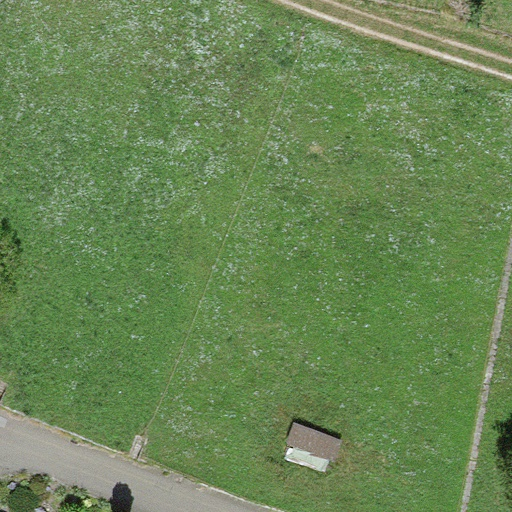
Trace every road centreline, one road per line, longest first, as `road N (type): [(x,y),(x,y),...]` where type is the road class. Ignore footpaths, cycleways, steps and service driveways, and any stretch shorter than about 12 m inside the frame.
road 1 (track): [(511,71),(299,0)]
road 2 (unclassified): [(0,436),(188,511)]
